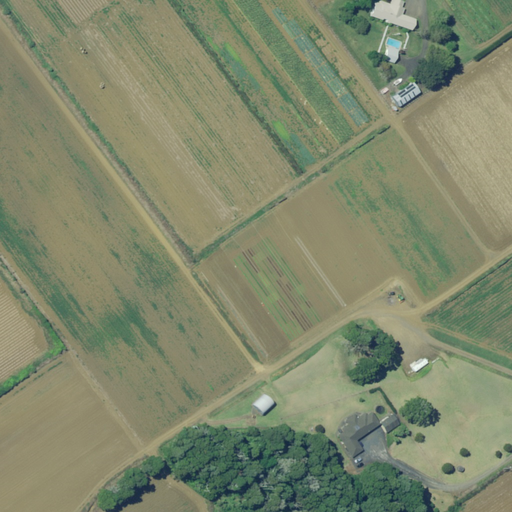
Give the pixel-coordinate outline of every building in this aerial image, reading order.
[(367,16),(380,20),(380,19),(384,20),(384,21),(410,30),(414,19),(400,15),(402,9),(399,8),(401,1),(397,0),(388,0),(387,4),(378,1),(377,3),(372,1),(367,16)] [(396,49),(385,46),(381,60),(392,63),(396,49)] [(410,82),(389,97),(396,108),(417,92),(410,82)] [(272,405),(263,394),(251,406),(260,416),(272,405)] [(362,412),(356,411),(342,420),(345,425),(338,429),(340,432),(336,435),(351,459),(363,451),(355,440),(379,425),(370,410),(365,413),(362,412)]
